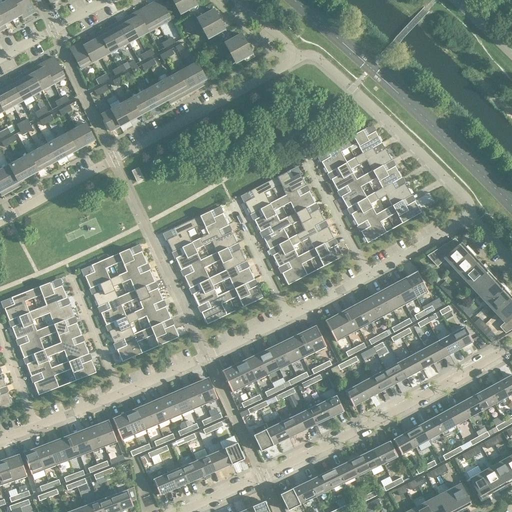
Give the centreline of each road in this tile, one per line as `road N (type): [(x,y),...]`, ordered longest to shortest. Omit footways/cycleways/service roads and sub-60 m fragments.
road 1 (residential): [(198,511),(511,349)]
road 2 (residential): [(0,222),(298,57)]
road 3 (residential): [(298,57),(353,87),(465,201),(472,219)]
road 4 (residential): [(119,395),(286,318)]
road 5 (residential): [(119,395),(62,265)]
road 6 (residential): [(372,276),(307,162)]
road 7 (residential): [(286,318),(232,206)]
road 8 (residential): [(0,58),(107,0)]
